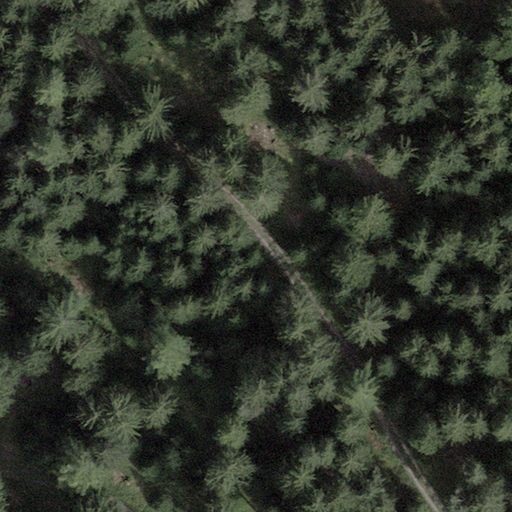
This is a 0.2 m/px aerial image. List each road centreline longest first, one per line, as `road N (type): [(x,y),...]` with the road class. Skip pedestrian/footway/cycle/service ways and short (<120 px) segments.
road 1 (track): [(49,0),(164,135),(256,225),(442,511)]
road 2 (track): [(0,469),(61,481),(126,511)]
